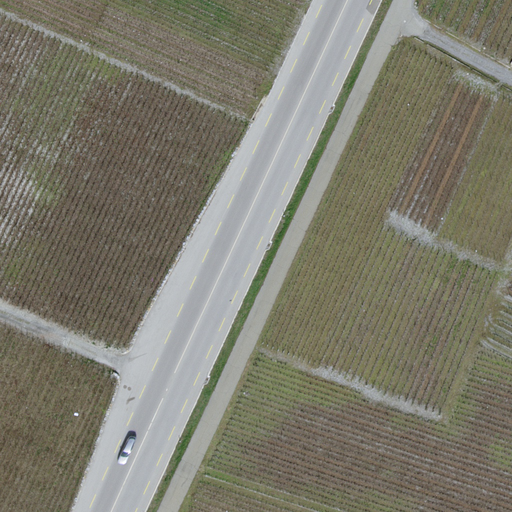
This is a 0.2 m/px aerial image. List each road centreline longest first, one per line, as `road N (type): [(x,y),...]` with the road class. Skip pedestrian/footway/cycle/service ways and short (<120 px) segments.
road 1 (track): [(410,0),(169,511)]
road 2 (primary): [(346,0),(111,511)]
road 3 (track): [(511,81),(400,21)]
